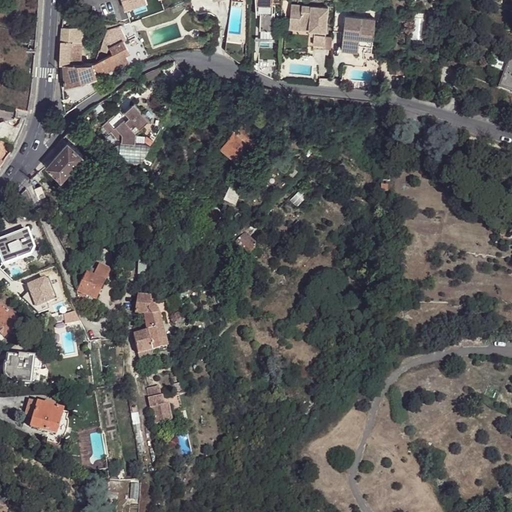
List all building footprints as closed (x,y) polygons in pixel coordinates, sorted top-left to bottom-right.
[(121,0),(124,8),(146,2),(145,0),(121,0)] [(259,12),(259,16),(259,27),(274,28),(275,2),(273,2),(272,0),(254,0),(255,12),(259,12)] [(313,45),(324,46),(327,9),(291,6),(289,29),(314,31),(313,45)] [(359,39),(372,41),(375,19),(345,17),(341,51),(357,53),(358,45),(359,39)] [(62,27),(61,41),(80,42),(80,27),(62,27)] [(95,63),(93,64),(97,77),(129,61),(126,56),(130,53),(123,41),(116,27),(105,31),(104,37),(108,44),(109,45),(108,46),(113,53),(95,62),(95,63)] [(61,41),(60,64),(64,64),(80,64),(80,42),(61,41)] [(102,42),(99,50),(106,53),(108,46),(109,45),(108,44),(102,42)] [(511,45),(498,86),(510,91),(511,86),(511,45)] [(258,71),(274,78),(275,58),(259,57),(258,71)] [(401,74),(403,59),(390,57),(388,73),(401,74)] [(80,64),(64,64),(65,77),(65,86),(65,87),(97,77),(93,64),(80,64)] [(164,66),(150,71),(151,78),(165,75),(164,66)] [(120,111),(102,128),(109,134),(111,132),(117,140),(122,140),(122,143),(135,144),(136,135),(136,133),(149,121),(135,104),(123,115),(120,111)] [(3,123),(0,130),(0,138),(8,142),(13,147),(20,134),(25,121),(20,120),(19,123),(19,124),(15,128),(3,123)] [(240,125),(236,122),(231,129),(234,133),(221,149),(236,159),(249,143),(253,146),(259,137),(241,123),(240,125)] [(289,133),(287,145),(301,146),(302,135),(289,133)] [(135,144),(122,143),(118,143),(113,145),(113,151),(125,162),(142,162),(150,145),(143,144),(144,136),(136,135),(135,144)] [(62,138),(55,146),(60,150),(68,143),(62,138)] [(68,143),(60,150),(47,166),(64,182),(68,186),(90,161),(69,142),(68,143)] [(298,170),(302,166),(294,159),(290,164),(298,170)] [(31,180),(34,185),(34,187),(38,183),(42,179),(38,167),(38,168),(38,169),(38,171),(37,172),(33,176),(32,177),(31,180)] [(240,184),(232,180),(223,198),(234,203),(238,196),(236,195),(240,184)] [(26,187),(19,195),(21,202),(32,200),(26,188),(26,187)] [(35,190),(39,199),(46,196),(42,187),(35,190)] [(3,264),(3,265),(29,256),(31,255),(33,251),(33,250),(33,247),(28,232),(27,231),(25,231),(0,240),(0,261),(1,265),(3,264)] [(257,247),(246,235),(234,247),(245,259),(257,247)] [(62,247),(69,259),(77,256),(71,242),(62,247)] [(150,262),(140,262),(140,274),(150,274),(150,262)] [(93,276),(85,272),(77,290),(96,299),(110,270),(98,264),(93,276)] [(77,290),(85,272),(84,269),(72,274),(76,290),(77,290)] [(164,274),(157,272),(156,280),(163,280),(164,274)] [(48,279),(28,287),(30,292),(27,294),(22,299),(38,314),(49,310),(46,304),(56,300),(48,279)] [(152,306),(152,302),(152,298),(138,297),(136,315),(146,317),(148,333),(153,352),(159,351),(168,349),(161,317),(161,314),(160,311),(159,309),(158,308),(156,307),(154,306),(152,306)] [(183,308),(179,298),(162,303),(152,302),(152,306),(154,306),(156,307),(158,308),(159,309),(160,311),(161,314),(161,317),(183,308)] [(19,322),(0,305),(0,332),(4,337),(19,322)] [(76,312),(63,316),(65,321),(65,323),(80,319),(76,312)] [(50,313),(36,317),(38,322),(52,318),(50,313)] [(63,316),(52,319),(53,324),(65,321),(63,316)] [(153,352),(148,333),(135,336),(139,355),(153,352)] [(64,338),(64,356),(76,356),(76,338),(64,338)] [(153,352),(139,355),(139,360),(150,358),(151,358),(153,355),(153,352)] [(33,367),(34,357),(18,355),(18,358),(7,356),(6,364),(5,363),(4,373),(5,377),(7,381),(12,382),(31,384),(33,367)] [(42,358),(34,357),(33,367),(41,368),(42,358)] [(39,382),(41,368),(33,367),(31,384),(35,385),(39,382)] [(155,386),(148,388),(150,400),(157,398),(155,386)] [(149,400),(151,410),(153,410),(157,426),(172,423),(169,406),(161,408),(159,398),(157,398),(150,400),(149,400)] [(29,401),(25,416),(33,418),(35,411),(30,410),(32,401),(29,401)] [(37,403),(35,411),(33,418),(30,428),(49,433),(56,435),(63,411),(64,410),(54,407),(44,405),(37,403)] [(68,413),(63,411),(56,435),(54,443),(59,445),(61,439),(63,439),(66,434),(68,427),(68,420),(67,419),(68,413)] [(54,443),(56,435),(49,433),(47,441),(54,443)]
